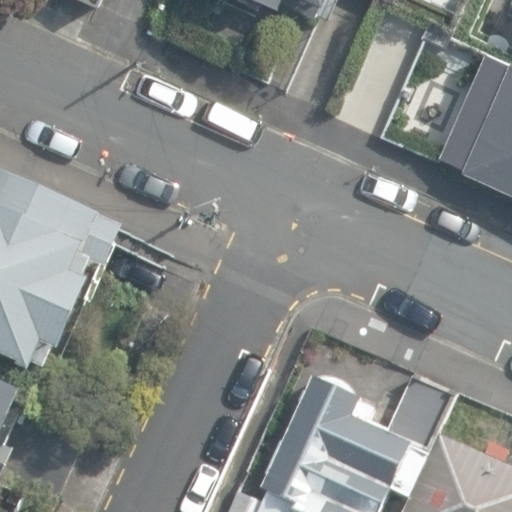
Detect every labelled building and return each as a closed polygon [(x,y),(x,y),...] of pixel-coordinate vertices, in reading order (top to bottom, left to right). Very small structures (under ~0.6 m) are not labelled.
[(511,54),(492,45),(443,152),(511,183),(511,54)] [(121,226),(0,173),(0,361),(51,384),(121,226)] [(457,396),(414,377),(389,433),(432,452),(439,436),(457,396)] [(318,379),(315,378),(263,489),(271,493),(266,503),(261,511),(380,511),(392,487),(412,496),(432,452),(389,433),(370,424),(376,410),(361,403),(363,399),(360,398),(357,393),(353,388),(350,385),(345,382),(339,379),(333,378),(328,378),(323,379),(318,379)] [(0,432),(18,391),(0,383),(0,432)] [(488,457),(439,436),(432,452),(412,496),(404,511),(511,511),(511,469),(506,466),(511,452),(494,444),(488,457)] [(261,511),(266,503),(241,492),(231,511),(261,511)]
